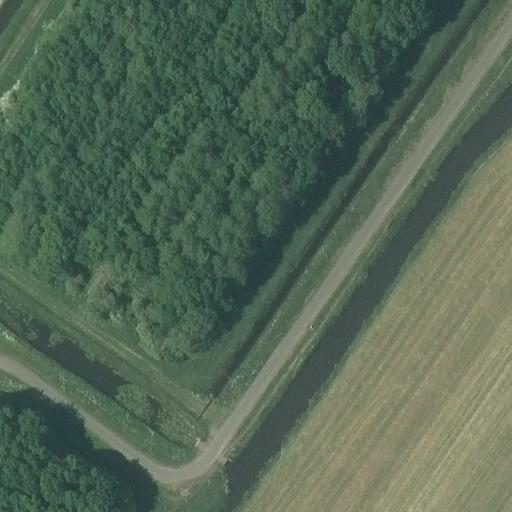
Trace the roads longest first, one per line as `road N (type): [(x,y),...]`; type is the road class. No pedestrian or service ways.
road 1 (unknown): [(511,48),(203,492),(176,510),(150,503),(0,404)]
road 2 (track): [(0,272),(225,434)]
